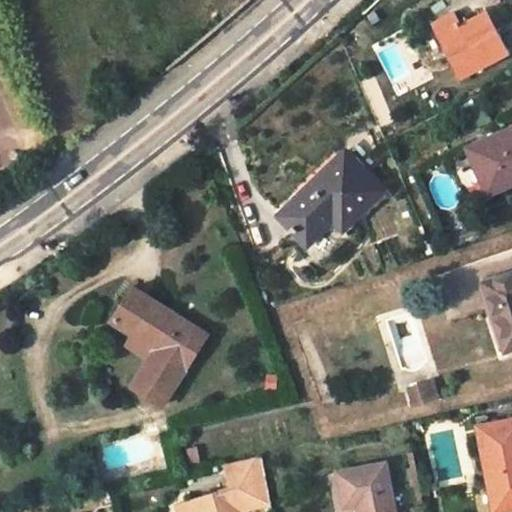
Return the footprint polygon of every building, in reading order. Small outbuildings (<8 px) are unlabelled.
[(461,23),(455,11),(433,22),(461,77),(508,53),(487,10),(461,23)] [(511,190),(511,136),(478,152),(498,196),(511,190)] [(384,189),(345,150),(280,216),(309,245),(335,220),(344,229),(384,189)] [(511,282),(486,288),(499,357),(511,354),(511,282)] [(148,371),(145,368),(134,385),(164,404),(208,334),(134,288),(113,321),(134,334),(161,351),(155,360),(148,371)] [(161,351),(134,334),(129,343),(155,360),(161,351)] [(431,380),(418,384),(423,401),(436,397),(431,380)] [(418,384),(409,387),(414,404),(423,401),(418,384)] [(511,419),(478,426),(494,511),(496,511),(511,509),(511,419)] [(279,511),(280,511),(271,464),(232,473),(238,496),(184,511),(279,511)] [(401,511),(395,475),(348,482),(352,511),(401,511)]
